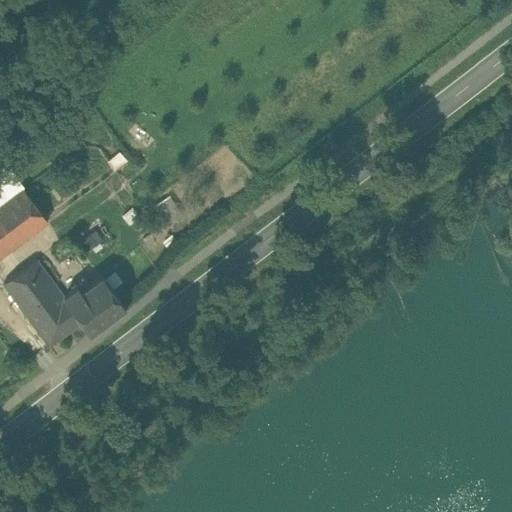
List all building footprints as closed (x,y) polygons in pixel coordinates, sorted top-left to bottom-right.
[(0,165),(0,202),(22,186),(5,162),(0,165)] [(22,186),(0,202),(0,255),(47,220),(22,186)] [(133,208),(123,215),(129,223),(139,215),(133,208)] [(63,295),(36,258),(4,282),(49,344),(82,320),(63,295)] [(101,274),(87,285),(84,279),(63,295),(82,320),(90,331),(124,305),(101,274)]
